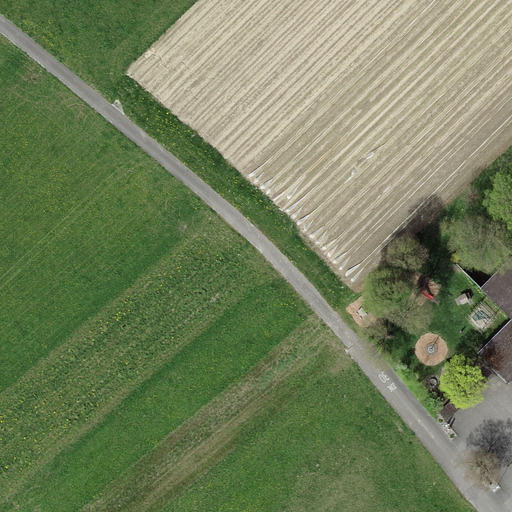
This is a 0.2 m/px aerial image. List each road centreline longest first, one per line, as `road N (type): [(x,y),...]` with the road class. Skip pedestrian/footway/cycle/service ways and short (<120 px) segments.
road 1 (track): [(0,22),(250,231),(337,326)]
road 2 (residential): [(337,326),(491,511)]
